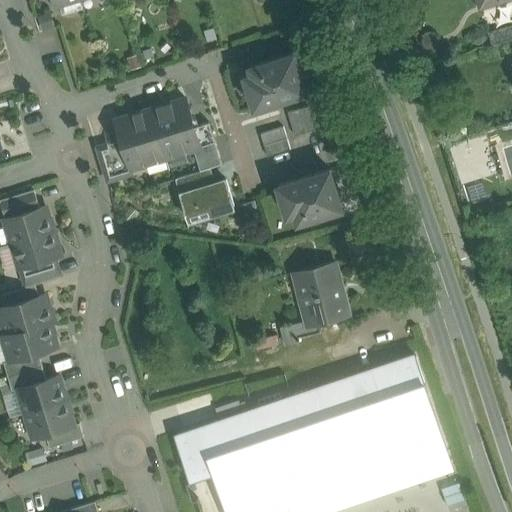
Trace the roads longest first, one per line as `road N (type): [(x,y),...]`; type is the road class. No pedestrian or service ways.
road 1 (tertiary): [(350,0),(511,503)]
road 2 (residential): [(132,447),(92,325),(106,260),(70,156)]
road 3 (residential): [(213,59),(52,113)]
road 4 (residential): [(132,447),(14,483),(0,495)]
road 5 (residential): [(252,192),(213,59)]
road 6 (residential): [(52,113),(9,0)]
